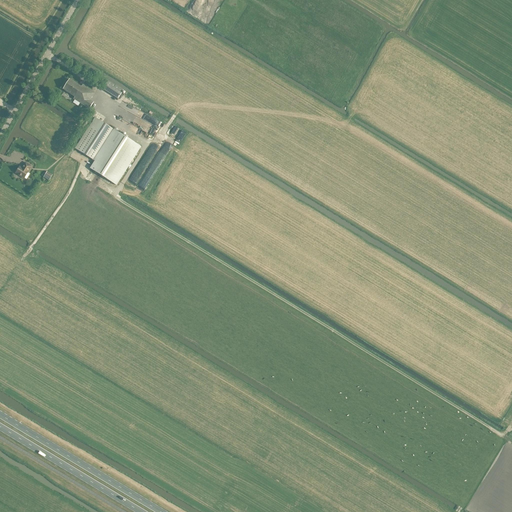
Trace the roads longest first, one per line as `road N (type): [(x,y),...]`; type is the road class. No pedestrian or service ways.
road 1 (primary): [(162,511),(0,413)]
road 2 (primary): [(0,426),(141,511)]
road 3 (tertiary): [(0,136),(78,0)]
